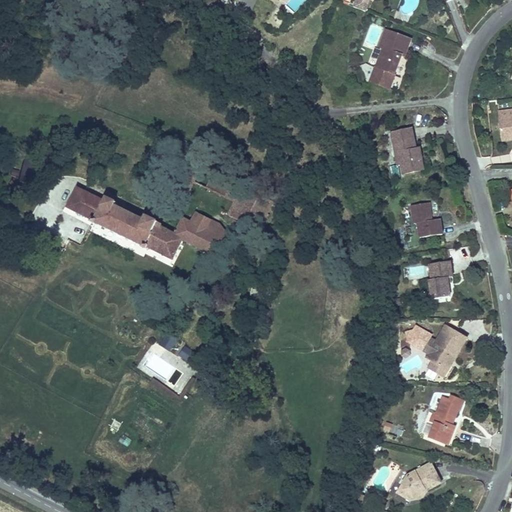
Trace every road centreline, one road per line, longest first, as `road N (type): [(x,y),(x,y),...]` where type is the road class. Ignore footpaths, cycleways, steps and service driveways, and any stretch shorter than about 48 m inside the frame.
road 1 (residential): [(511,388),(504,303),(461,100),(473,50),(511,8)]
road 2 (residential): [(487,511),(502,472),(511,391)]
